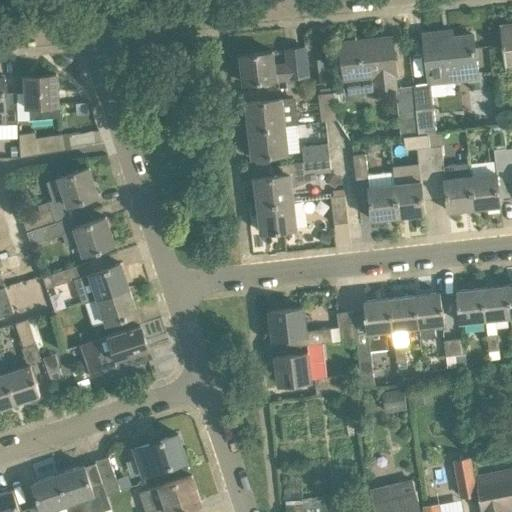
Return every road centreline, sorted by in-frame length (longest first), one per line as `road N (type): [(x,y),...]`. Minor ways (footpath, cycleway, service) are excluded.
road 1 (residential): [(174,290),(511,249)]
road 2 (residential): [(174,290),(91,29)]
road 3 (residential): [(0,457),(206,385)]
road 4 (residential): [(281,13),(91,29)]
road 5 (residential): [(244,511),(206,385)]
road 6 (residential): [(405,0),(281,13)]
